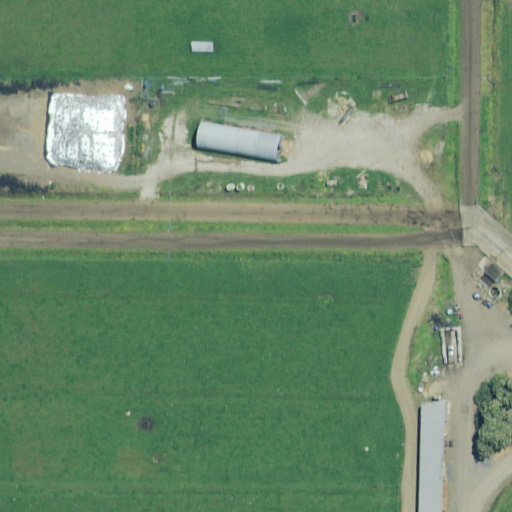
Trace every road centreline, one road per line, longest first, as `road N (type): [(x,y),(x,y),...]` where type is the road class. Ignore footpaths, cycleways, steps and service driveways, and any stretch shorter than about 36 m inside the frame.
road 1 (track): [(466,0),(459,511)]
road 2 (track): [(0,214),(461,220)]
